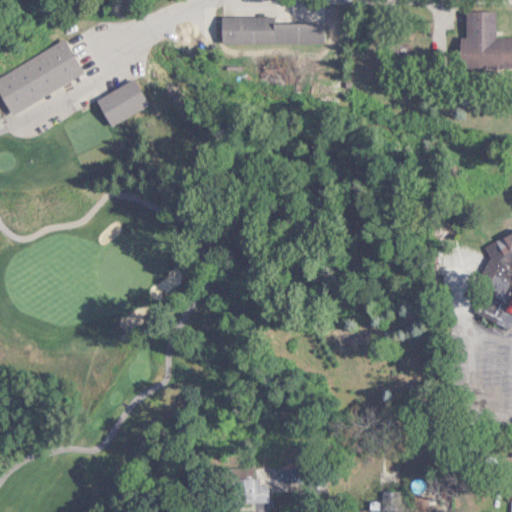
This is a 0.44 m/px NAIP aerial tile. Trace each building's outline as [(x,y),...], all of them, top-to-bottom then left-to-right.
[(496,10),(463,10),(463,66),(511,67),(511,36),(495,37),(496,10)] [(272,15),(219,15),(219,43),(323,43),(323,23),(272,23),(272,15)] [(0,75),(63,36),(83,72),(9,116),(0,97),(0,75)] [(97,101),(108,126),(149,106),(134,80),(97,101)] [(505,303),(511,300),(511,231),(478,247),(505,303)] [(235,502),(266,502),(266,479),(235,479),(235,502)]
